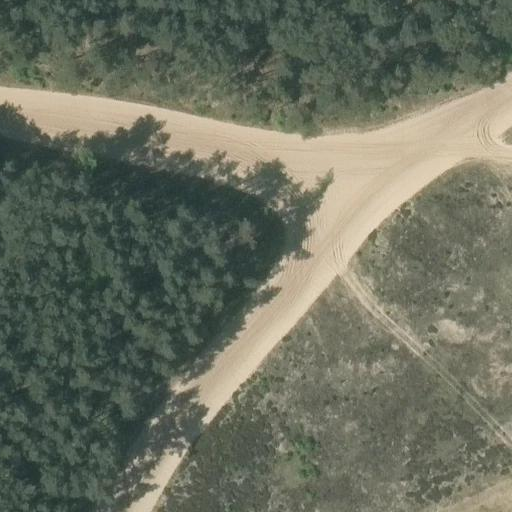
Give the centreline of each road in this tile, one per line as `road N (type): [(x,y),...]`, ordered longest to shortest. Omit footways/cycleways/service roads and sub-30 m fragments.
road 1 (track): [(115,511),(263,319),(397,172),(511,93)]
road 2 (track): [(0,111),(276,162),(397,172)]
